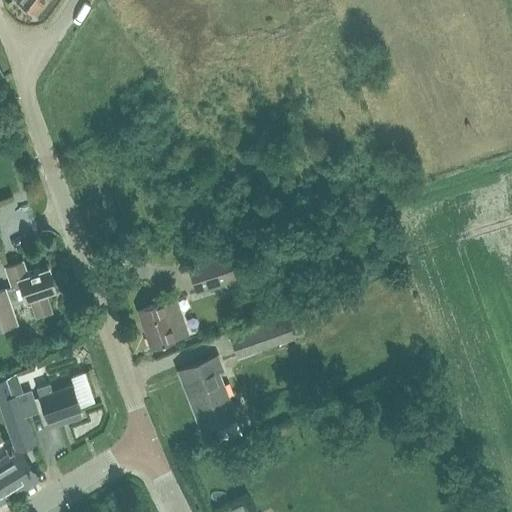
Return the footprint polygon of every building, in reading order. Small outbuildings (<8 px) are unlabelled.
[(47,0),(17,0),(36,15),(47,0)] [(386,234),(379,236),(382,248),(389,246),(386,234)] [(197,290),(233,279),(233,280),(241,277),(234,255),(226,257),(225,256),(190,266),(197,290)] [(0,327),(16,322),(11,305),(31,299),(36,316),(51,311),(45,294),(55,290),(48,269),(28,276),(23,262),(6,268),(12,287),(0,290),(0,327)] [(330,296),(322,269),(309,273),(317,300),(330,296)] [(360,290),(336,298),(340,311),(365,303),(360,290)] [(152,347),(170,341),(189,334),(176,297),(139,309),(152,347)] [(231,339),(238,358),(254,352),(256,355),(262,353),(261,349),(305,334),(299,317),(290,320),(289,317),(280,320),(280,322),(231,339)] [(221,370),(216,357),(184,369),(189,381),(184,382),(203,430),(211,427),(218,443),(240,435),(216,372),(221,370)] [(19,371),(21,382),(41,380),(39,369),(19,371)] [(13,374),(26,416),(39,411),(31,389),(24,392),(17,372),(13,374)] [(50,383),(36,387),(48,421),(67,415),(69,420),(81,416),(79,411),(81,410),(80,406),(95,401),(85,372),(70,377),(73,384),(72,385),(53,391),(50,383)] [(35,443),(26,416),(13,374),(0,381),(0,406),(16,449),(0,458),(0,501),(36,479),(17,450),(35,443)] [(316,402),(312,389),(302,392),(306,405),(316,402)] [(47,456),(63,449),(54,428),(38,434),(47,456)] [(207,478),(207,496),(224,496),(224,479),(207,478)]
